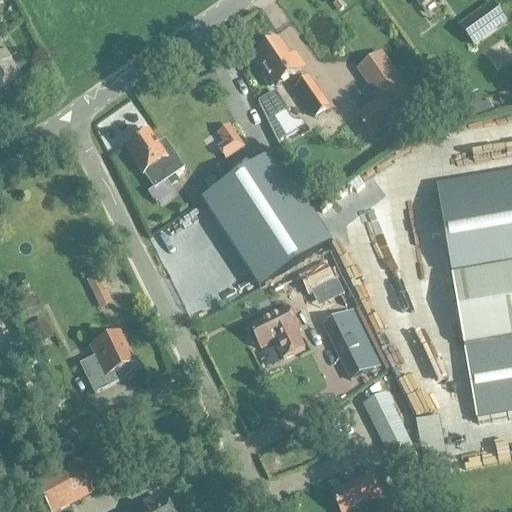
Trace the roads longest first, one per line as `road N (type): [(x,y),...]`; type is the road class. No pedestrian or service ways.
road 1 (unclassified): [(77,114),(267,511)]
road 2 (unclassified): [(77,114),(243,0)]
